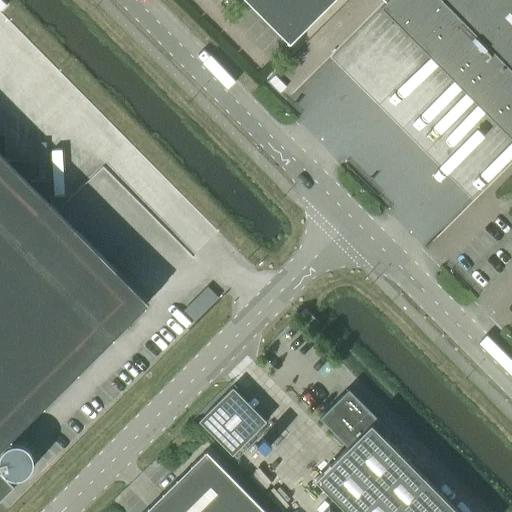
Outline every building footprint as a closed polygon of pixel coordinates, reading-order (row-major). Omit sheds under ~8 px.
[(511,0),(246,0),(289,43),(332,0),(511,0)] [(511,0),(384,0),(385,1),(380,6),(511,138),(511,0)] [(0,448),(148,302),(50,203),(50,180),(30,180),(30,160),(4,160),(4,134),(0,133),(0,448)] [(309,312),(302,319),(312,329),(319,322),(309,312)] [(232,387),(198,420),(232,454),(266,421),(232,387)] [(347,445),(315,478),(348,511),(460,511),(385,436),(391,430),(348,388),(319,417),(347,445)] [(29,451),(28,449),(25,447),(23,446),(20,445),(17,444),(15,444),(12,444),(9,445),(6,446),(4,448),(2,450),(1,453),(0,453),(0,468),(1,469),(2,472),(4,474),(7,476),(9,477),(12,478),(15,478),(18,478),(21,477),(23,476),(26,475),(28,473),(30,470),(31,468),(32,465),(32,462),(32,459),(32,456),(31,454),(29,451)] [(263,511),(204,452),(143,511),(263,511)] [(0,500),(13,487),(0,474),(0,500)]
